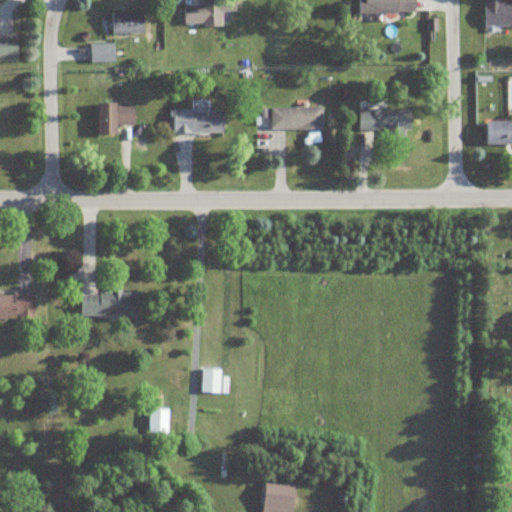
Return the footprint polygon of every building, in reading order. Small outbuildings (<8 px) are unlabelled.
[(219,27),(219,11),(233,11),(233,0),(198,0),(199,5),(183,5),(182,26),(219,27)] [(356,0),(357,13),(412,14),(412,0),(356,0)] [(511,26),(511,2),(500,3),(499,0),(481,0),(482,27),(511,26)] [(140,13),(109,13),(109,33),(140,33),(140,13)] [(0,61),(14,61),(14,35),(0,35),(0,61)] [(110,61),(110,45),(88,45),(88,61),(110,61)] [(114,134),(113,125),(133,124),(132,103),(95,104),(96,134),(114,134)] [(319,107),(267,107),(267,128),(319,128),(319,107)] [(357,132),(403,132),(403,110),(357,110),(357,132)] [(170,134),(221,134),(221,111),(170,111),(170,134)] [(483,144),(511,143),(511,122),(483,122),(483,144)] [(0,318),(31,318),(31,293),(0,293),(0,318)] [(78,293),(78,316),(133,316),(133,293),(78,293)] [(218,369),(199,369),(199,393),(218,393),(218,369)] [(146,433),(166,433),(166,409),(146,409),(146,433)] [(259,511),(289,511),(290,485),(261,485),(259,511)]
